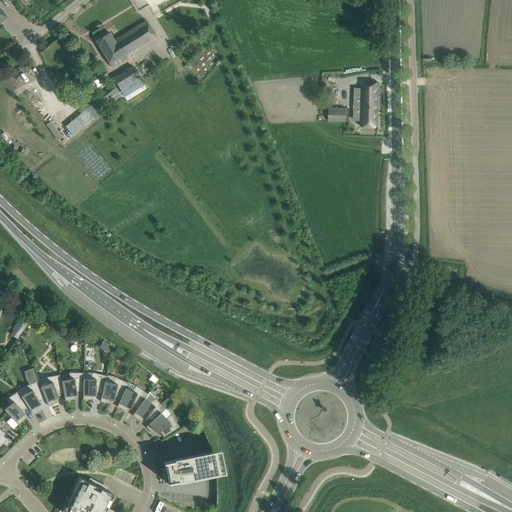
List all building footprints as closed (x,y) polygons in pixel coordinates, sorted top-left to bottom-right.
[(109,32),(95,41),(100,49),(110,65),(111,68),(128,58),(126,55),(147,42),(156,37),(146,21),(114,40),(109,32)] [(140,78),(133,66),(114,79),(121,91),(140,78)] [(92,68),(63,84),(68,93),(72,100),(101,84),(92,68)] [(379,82),(362,82),(361,126),(377,127),(379,82)] [(345,108),(329,108),(328,121),(345,121),(345,108)] [(17,339),(25,327),(19,322),(13,330),(16,332),(13,336),(17,339)] [(103,339),(99,346),(109,352),(113,345),(103,339)] [(21,346),(15,348),(17,355),(23,353),(21,346)] [(39,381),(38,381),(32,368),(23,372),(28,385),(25,386),(28,392),(22,396),(28,407),(32,414),(41,408),(37,402),(39,401),(45,398),(41,386),(39,381)] [(106,378),(107,376),(92,372),(92,373),(84,373),(84,379),(83,384),(83,392),(83,400),(93,400),(93,393),(96,393),(102,394),(104,384),(106,378)] [(84,379),(84,373),(69,373),(69,379),(62,380),(62,384),(64,393),(65,401),(75,399),(74,392),(77,392),(83,392),(83,384),(84,379)] [(62,384),(62,380),(61,375),(46,377),(47,384),(41,386),(45,398),(48,406),(58,402),(55,395),(57,394),(64,393),(62,384)] [(102,394),(100,402),(110,404),(112,397),(114,397),(120,400),(128,383),(115,377),(113,376),(109,375),(107,376),(106,378),(104,384),(102,394)] [(136,386),(135,386),(128,383),(120,400),(117,407),(127,411),(129,405),(131,405),(137,409),(148,394),(136,386)] [(22,396),(19,391),(6,399),(10,405),(4,410),(19,425),(26,417),(21,412),(23,411),(28,407),(22,396)] [(174,392),(170,396),(174,401),(178,397),(174,392)] [(155,398),(150,393),(148,394),(137,409),(132,416),(141,422),(145,416),(147,417),(151,422),(161,413),(165,409),(155,398)] [(161,413),(151,422),(146,427),(153,435),(158,430),(160,431),(163,437),(179,427),(171,414),(166,418),(161,413)] [(4,444),(0,448),(0,452),(2,454),(8,448),(4,444)] [(178,482),(216,475),(221,474),(216,450),(174,459),(174,460),(163,462),(163,463),(166,463),(167,468),(163,469),(165,476),(168,475),(169,482),(167,482),(167,483),(178,481),(178,482)] [(103,484),(90,478),(88,482),(80,478),(66,506),(75,511),(74,511),(105,511),(114,495),(101,489),(103,484)]
